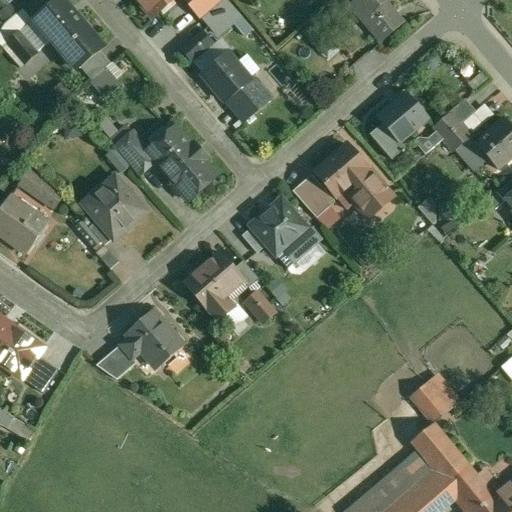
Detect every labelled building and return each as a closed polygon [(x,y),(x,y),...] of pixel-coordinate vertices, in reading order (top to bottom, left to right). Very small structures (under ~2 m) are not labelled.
[(105,49),(63,0),(59,0),(35,21),(53,42),(78,71),(82,69),(100,52),(105,49)] [(176,0),(136,0),(153,19),(176,0)] [(185,0),(183,2),(200,21),(202,20),(218,6),(213,0),(185,0)] [(242,19),(225,0),(224,0),(218,6),(202,20),(210,29),(213,28),(221,37),(242,19)] [(390,13),(383,5),(388,0),(358,0),(350,7),(382,43),(402,25),(391,12),(390,13)] [(22,11),(5,25),(0,33),(0,47),(4,50),(8,45),(7,44),(33,23),(22,11)] [(53,42),(35,21),(33,23),(7,44),(8,45),(26,66),(53,42)] [(214,45),(204,33),(182,52),(192,64),(214,45)] [(112,65),(100,52),(82,69),(93,82),(112,65)] [(251,82),(228,55),(203,76),(226,104),(227,103),(244,123),(271,100),(254,80),(251,82)] [(429,120),(407,95),(378,120),(383,126),(371,137),(392,162),(406,150),(401,144),(429,120)] [(476,113),(466,102),(451,115),(461,125),(476,113)] [(451,115),(434,129),(444,141),(461,126),(461,125),(451,115)] [(511,128),(505,120),(476,145),(498,170),(511,158),(511,128)] [(461,126),(444,141),(455,152),(471,138),(461,126)] [(126,128),(111,141),(118,149),(133,136),(126,128)] [(218,178),(175,130),(148,154),(186,197),(199,185),(203,191),(218,178)] [(118,149),(117,149),(140,177),(152,166),(145,157),(140,140),(138,139),(134,135),(133,136),(118,149)] [(388,194),(369,172),(347,146),(315,174),(337,199),(354,184),(360,190),(350,198),(363,213),(372,205),(373,207),(384,208),(387,205),(388,194)] [(52,189),(29,173),(20,186),(42,202),(52,189)] [(335,204),(312,177),(293,193),(317,220),(335,204)] [(146,214),(116,179),(99,194),(103,199),(89,211),(98,222),(114,240),(115,241),(146,214)] [(48,225),(11,199),(6,206),(0,214),(0,236),(27,255),(48,225)] [(306,230),(282,202),(252,228),(253,229),(268,247),(277,257),(287,249),(298,261),(293,265),(294,266),(323,242),(310,227),(306,230)] [(458,202),(430,203),(431,222),(459,220),(458,202)] [(114,240),(98,222),(89,229),(94,235),(105,247),(105,248),(114,240)] [(257,255),(268,247),(253,229),(243,238),(257,255)] [(94,235),(88,241),(98,253),(105,247),(94,235)] [(105,248),(105,247),(98,253),(97,255),(111,271),(120,264),(105,248)] [(212,263),(185,286),(208,313),(209,313),(218,324),(220,323),(219,321),(225,316),(234,326),(237,323),(242,323),(248,318),(238,307),(234,310),(226,299),(236,291),(226,279),(231,275),(222,266),(218,270),(212,263)] [(259,281),(244,263),(233,272),(249,290),(259,281)] [(257,293),(245,304),(264,326),(276,315),(257,293)] [(153,313),(127,336),(130,340),(121,347),(133,361),(142,353),(157,371),(184,348),(153,313)] [(44,350),(0,319),(0,364),(23,380),(38,358),(44,350)] [(121,370),(107,354),(98,361),(113,377),(121,370)] [(59,372),(38,358),(23,380),(44,395),(59,372)] [(438,378),(413,399),(434,424),(459,403),(438,378)] [(511,511),(511,485),(503,493),(486,472),(478,478),(435,425),(411,444),(457,500),(467,511),(511,511)] [(443,511),(457,500),(420,454),(351,511),(443,511)]
